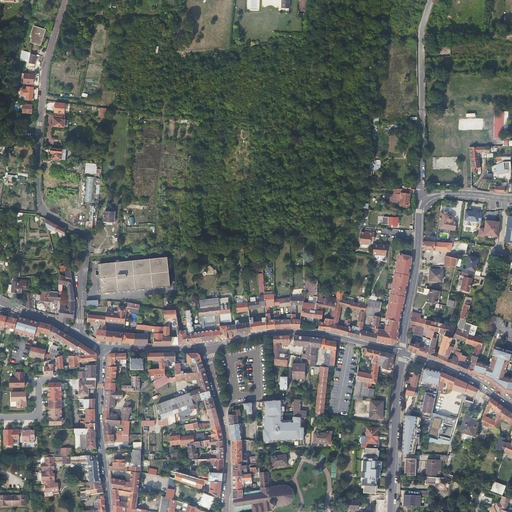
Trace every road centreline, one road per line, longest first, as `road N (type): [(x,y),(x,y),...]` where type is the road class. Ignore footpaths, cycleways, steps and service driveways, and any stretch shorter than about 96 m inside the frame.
road 1 (residential): [(79,335),(86,239),(43,211),(37,176),(45,65),(65,0)]
road 2 (track): [(42,98),(327,136)]
road 3 (unclassified): [(431,0),(421,32),(422,200)]
road 4 (residential): [(401,351),(273,332),(207,347)]
road 5 (residential): [(225,511),(227,445),(207,347)]
road 6 (residential): [(401,351),(391,511)]
road 7 (residential): [(102,353),(108,511)]
road 8 (unclassified): [(422,200),(401,351)]
road 9 (residential): [(511,405),(401,351)]
